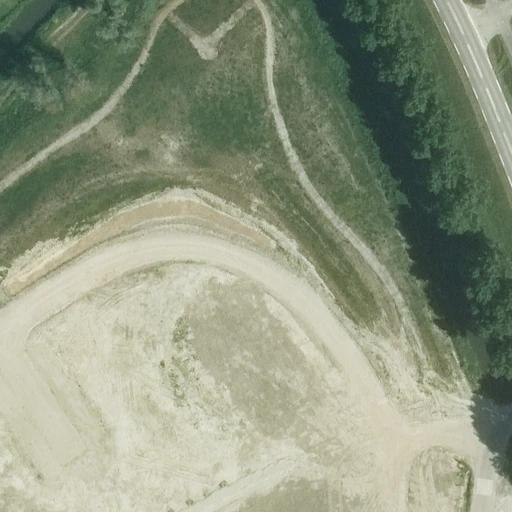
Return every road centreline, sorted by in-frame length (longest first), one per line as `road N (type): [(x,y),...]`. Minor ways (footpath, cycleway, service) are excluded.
road 1 (residential): [(0,319),(101,268),(181,258),(262,277),(353,355),(390,437),(397,511)]
road 2 (secondary): [(511,152),(445,0)]
